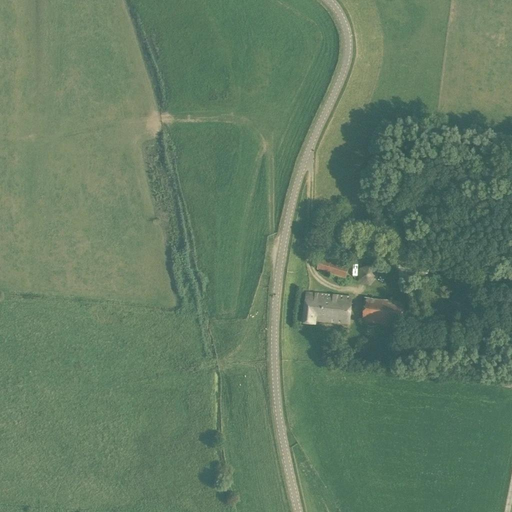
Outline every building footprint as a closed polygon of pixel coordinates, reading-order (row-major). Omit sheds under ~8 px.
[(396,279),(427,282),(430,262),(399,258),(396,279)] [(345,278),(348,268),(321,259),(318,270),(345,278)] [(358,281),(376,284),(379,267),(361,264),(358,281)] [(350,324),(352,297),(307,293),(304,324),(316,325),(316,321),(350,324)] [(376,304),(374,322),(402,325),(404,307),(376,304)]
